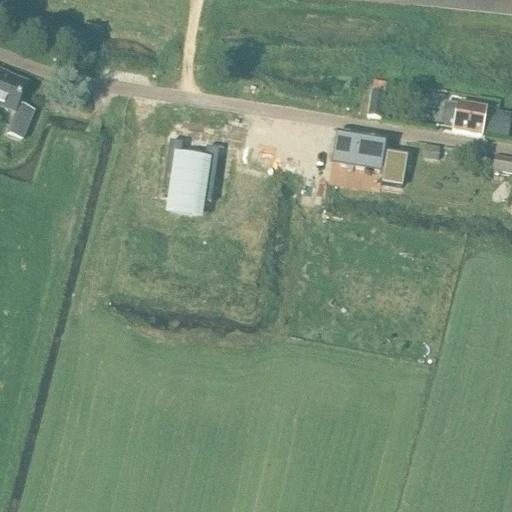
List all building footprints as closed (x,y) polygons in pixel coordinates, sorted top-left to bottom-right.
[(0,108),(15,115),(26,86),(0,75),(0,108)] [(371,93),(367,118),(381,120),(385,95),(371,93)] [(444,106),(440,129),(453,131),(482,136),(485,117),(486,114),(449,107),(444,106)] [(345,135),(339,167),(383,174),(381,187),(402,190),(407,160),(382,156),(384,142),(345,135)] [(169,146),(161,200),(173,202),(171,214),(196,217),(198,205),(211,207),(218,153),(206,151),(203,168),(179,164),(182,148),(169,146)] [(424,147),(422,161),(438,163),(440,149),(424,147)] [(511,162),(495,159),(494,168),(493,173),(511,175),(511,162)]
